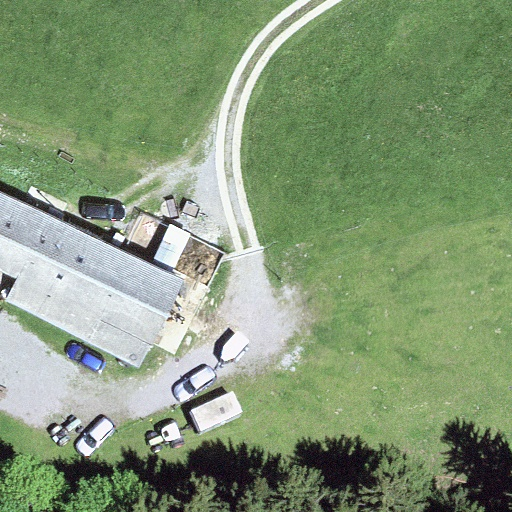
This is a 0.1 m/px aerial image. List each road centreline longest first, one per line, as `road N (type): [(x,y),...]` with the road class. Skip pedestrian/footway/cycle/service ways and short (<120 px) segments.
road 1 (track): [(226,154),(257,285),(245,311),(137,390)]
road 2 (track): [(295,0),(242,61),(226,154)]
